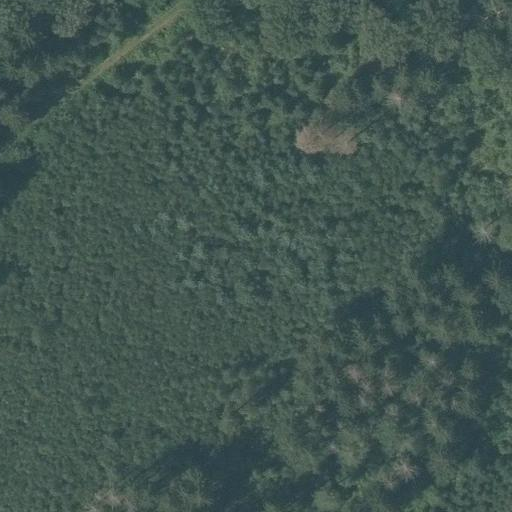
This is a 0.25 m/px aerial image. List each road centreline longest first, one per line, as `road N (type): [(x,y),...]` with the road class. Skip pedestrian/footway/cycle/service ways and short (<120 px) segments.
road 1 (track): [(0,150),(190,0)]
road 2 (track): [(388,511),(511,415)]
